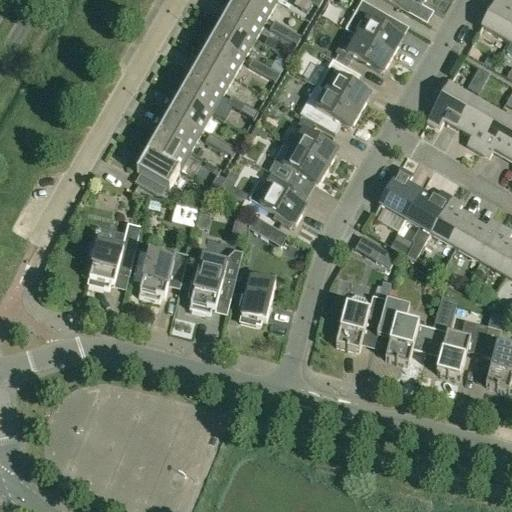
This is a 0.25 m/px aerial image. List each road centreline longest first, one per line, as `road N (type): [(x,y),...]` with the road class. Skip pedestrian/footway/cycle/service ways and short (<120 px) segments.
road 1 (residential): [(283,394),(84,347),(0,370)]
road 2 (residential): [(177,0),(37,249)]
road 3 (residential): [(283,394),(335,224),(389,133)]
road 4 (residential): [(511,454),(283,394)]
road 5 (residential): [(389,133),(466,0)]
road 6 (residential): [(511,206),(389,133)]
